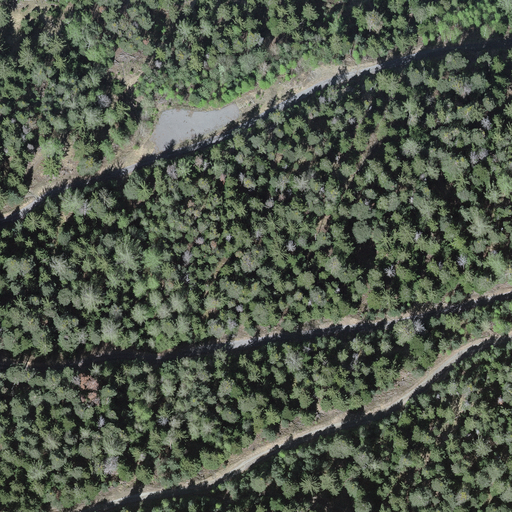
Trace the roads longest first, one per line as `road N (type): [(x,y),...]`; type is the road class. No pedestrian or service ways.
road 1 (track): [(0,367),(166,359),(247,340),(414,321),(511,294)]
road 2 (track): [(511,39),(352,76),(185,152),(46,195)]
road 3 (track): [(511,339),(450,362),(393,408),(293,441),(221,480),(90,511)]
